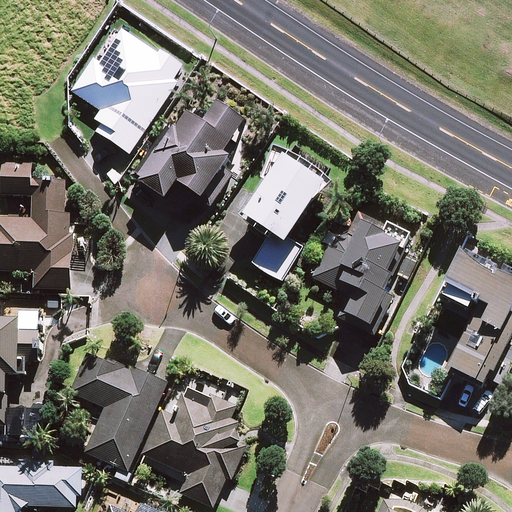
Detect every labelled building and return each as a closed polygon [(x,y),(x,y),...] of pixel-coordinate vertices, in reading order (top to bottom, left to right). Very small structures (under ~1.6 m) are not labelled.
[(135,160),(184,88),(180,85),(189,71),(165,55),(163,58),(127,34),(105,68),(98,63),(76,96),(106,116),(100,125),(107,130),(101,138),(135,160)] [(209,128),(194,118),(183,134),(180,132),(161,160),(163,162),(146,188),(172,205),(184,188),(206,204),(205,205),(215,212),(239,179),(229,172),(236,162),(230,158),(251,127),(223,108),(209,128)] [(279,151),(267,184),(272,187),(250,220),(276,238),(257,269),(264,274),(271,279),(279,283),(287,287),(308,253),(295,244),(327,197),(338,188),(331,181),(320,173),(308,165),(296,159),(279,151)] [(0,276),(39,278),(39,294),(76,295),(78,239),(75,239),(76,219),(70,219),(71,186),(37,185),(38,170),(8,169),(7,200),(38,202),(37,224),(0,222),(0,276)] [(408,254),(416,239),(392,227),(390,230),(364,217),(353,239),(341,243),(336,252),(333,251),(316,283),(352,302),(342,322),(352,327),(378,341),(398,301),(389,297),(410,255),(408,254)] [(486,308),(454,372),(460,375),(488,389),(495,376),(498,377),(511,349),(511,276),(467,254),(449,290),(486,308)] [(0,431),(12,431),(14,379),(31,380),(31,366),(44,367),(44,336),(25,335),(26,324),(0,323),(0,431)] [(90,458),(134,478),(174,388),(137,372),(135,375),(129,373),(130,371),(114,364),(113,367),(92,358),(75,397),(110,413),(90,458)] [(167,415),(147,460),(192,480),(184,498),(215,511),(219,511),(232,483),(237,486),(252,451),(245,448),(249,438),(241,434),(244,426),(237,423),(242,411),(219,401),(216,399),(210,412),(185,401),(177,419),(167,415)] [(23,471),(0,470),(0,511),(30,511),(32,511),(56,511),(81,511),(81,501),(87,501),(88,473),(59,472),(60,466),(24,465),(23,471)] [(428,511),(407,502),(385,501),(379,511),(428,511)]
